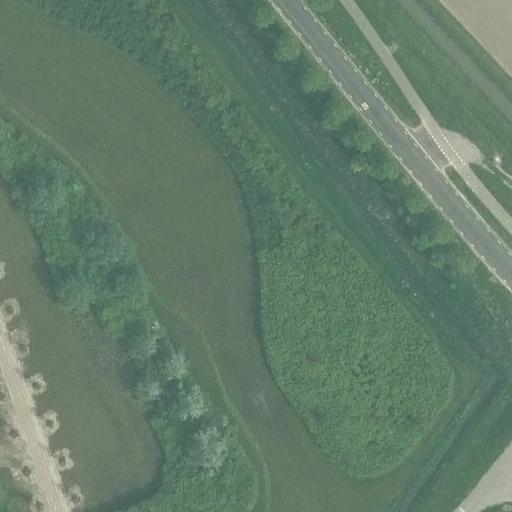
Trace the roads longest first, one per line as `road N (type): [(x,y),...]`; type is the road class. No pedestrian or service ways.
road 1 (secondary): [(511,273),(282,0)]
road 2 (unknown): [(55,511),(0,354)]
road 3 (track): [(511,185),(441,143),(404,150)]
